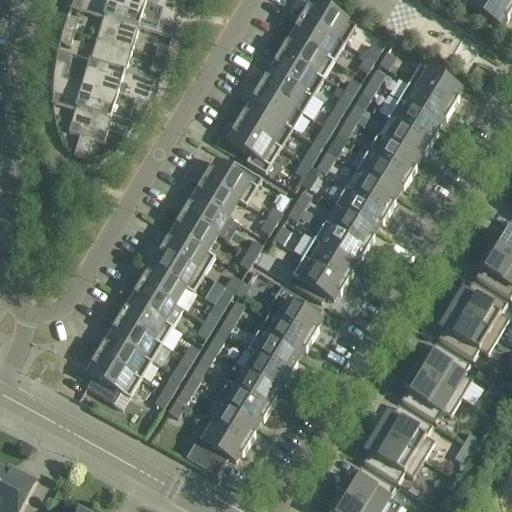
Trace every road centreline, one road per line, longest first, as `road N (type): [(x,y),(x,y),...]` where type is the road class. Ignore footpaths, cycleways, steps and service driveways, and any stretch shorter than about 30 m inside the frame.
road 1 (residential): [(273,511),(511,114)]
road 2 (residential): [(30,312),(68,300),(252,0)]
road 3 (residential): [(30,312),(10,299),(2,280),(25,0)]
road 4 (unclassified): [(214,509),(0,395)]
